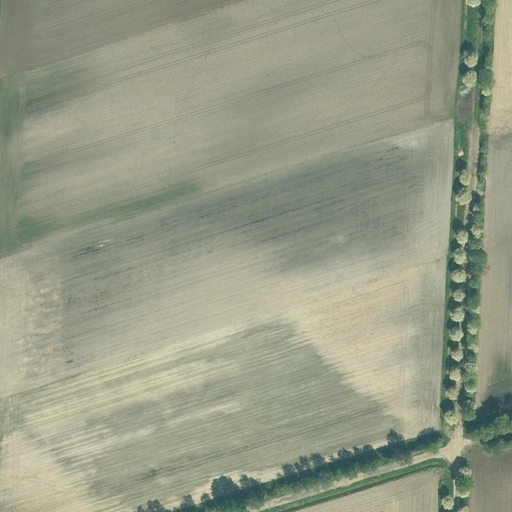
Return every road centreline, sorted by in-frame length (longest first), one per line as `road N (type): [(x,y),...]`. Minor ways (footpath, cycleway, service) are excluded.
road 1 (track): [(454,449),(479,0)]
road 2 (unclassified): [(248,511),(454,449),(455,511)]
